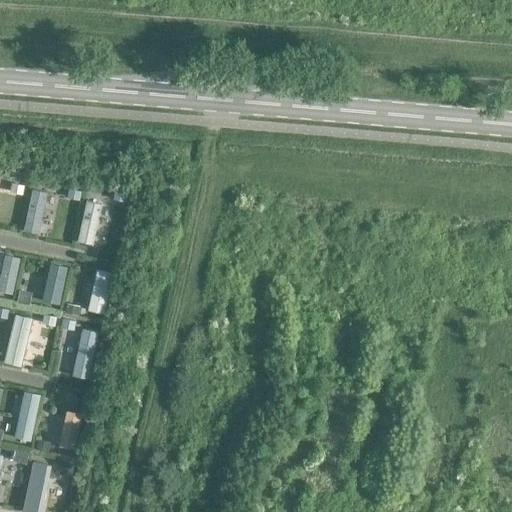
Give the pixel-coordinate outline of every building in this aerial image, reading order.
[(39,233),(47,192),(32,190),(23,230),(39,233)] [(77,241),(92,245),(102,204),(86,201),(77,241)] [(19,258),(4,255),(0,275),(0,291),(11,294),(19,258)] [(67,267),(51,263),(43,300),(59,304),(67,267)] [(113,273),(97,270),(87,310),(104,314),(113,273)] [(4,362),(21,366),(33,318),(15,314),(4,362)] [(72,375),(89,379),(99,332),(82,328),(72,375)] [(30,441),(40,395),(23,391),(13,437),(30,441)] [(66,411),(58,446),(74,449),(82,414),(66,411)] [(48,465),(32,462),(24,503),(39,506),(48,465)]
